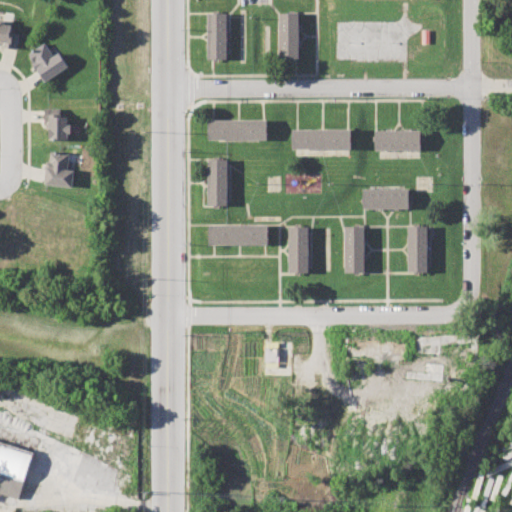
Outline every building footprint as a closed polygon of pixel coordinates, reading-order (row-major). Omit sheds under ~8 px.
[(279,11),(299,11),(300,59),(280,60),(279,11)] [(206,14),(226,14),(227,58),(207,58),(206,14)] [(11,22),(0,21),(0,44),(16,46),(18,33),(10,32),(11,22)] [(51,55),(45,43),(27,52),(41,81),(68,68),(59,51),(51,55)] [(45,139),(68,139),(68,116),(58,116),(59,108),(46,108),(45,139)] [(209,139),(267,139),(267,119),(264,119),(239,119),(213,119),(209,119),(209,139)] [(293,149),(293,129),(297,129),(322,129),(348,128),(351,128),(351,148),(322,148),(293,149)] [(421,140),(421,149),(417,149),(375,149),(376,129),(395,129),(404,129),(421,129),(421,135),(423,135),(423,140),(421,140)] [(69,153),(47,151),(44,184),(72,187),(73,169),(67,169),(69,153)] [(227,204),(208,204),(208,159),(227,159),(227,163),(227,204)] [(409,197),(409,190),(408,188),(364,188),(364,198),(361,198),(361,202),(363,202),(364,202),(364,208),(380,208),(393,208),(409,208),(409,202),(410,202),(411,202),(411,197),(409,197)] [(295,223),(299,223),(299,226),(308,226),(308,271),(300,271),(300,275),(296,275),(296,273),(296,271),(288,272),(287,254),(287,244),(287,227),(295,226),(295,225),(295,223)] [(355,274),(355,271),(345,271),(345,229),(345,226),(355,226),(355,223),(359,223),(359,225),(359,226),(364,226),(364,243),(364,254),(364,271),(359,271),(359,272),(359,274),(355,274)] [(414,226),(408,226),(408,242),(409,254),(409,271),(415,271),(415,272),(415,274),(419,274),(419,271),(428,271),(428,226),(426,226),(419,226),(419,223),(414,223),(414,225),(414,226)] [(209,245),(213,245),(239,245),(264,245),(267,245),(267,225),(240,225),(209,225),(209,245)] [(243,375),(292,374),(292,341),(243,341),(243,375)] [(0,435),(36,447),(25,480),(0,472),(0,435)]
